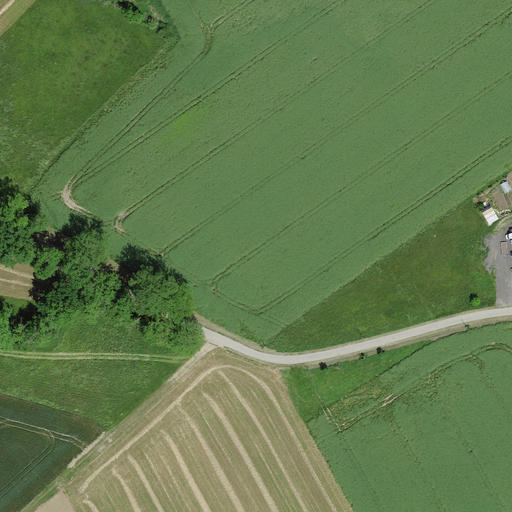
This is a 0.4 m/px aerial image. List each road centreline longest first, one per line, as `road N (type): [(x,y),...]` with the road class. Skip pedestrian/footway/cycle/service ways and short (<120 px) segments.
road 1 (unclassified): [(0,229),(279,359),(511,311)]
road 2 (track): [(220,338),(33,511)]
